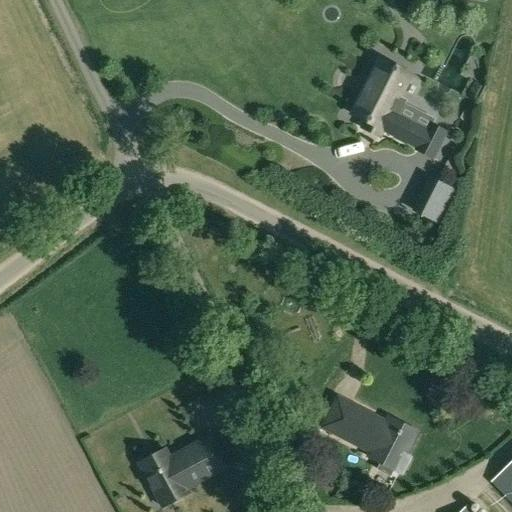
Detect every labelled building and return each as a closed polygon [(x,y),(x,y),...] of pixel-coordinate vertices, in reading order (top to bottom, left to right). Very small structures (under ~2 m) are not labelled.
[(423,147),(438,155),(451,130),(435,122),(432,128),(403,113),(406,108),(399,104),(415,73),(385,58),(358,111),(372,118),(369,124),(385,132),(388,126),(395,130),(394,131),(408,138),(409,137),(424,144),(423,147)] [(393,171),(383,192),(437,215),(446,194),(393,171)] [(338,398),(323,427),(372,451),(369,457),(402,473),(410,457),(406,455),(417,432),(389,417),(384,426),(377,423),(379,419),(338,398)] [(144,461),(139,464),(141,469),(145,467),(155,486),(167,489),(173,501),(188,493),(185,486),(214,470),(199,442),(170,458),(165,449),(160,452),(156,449),(151,449),(146,451),(144,456),(144,461)] [(511,462),(492,482),(511,501),(511,462)]
